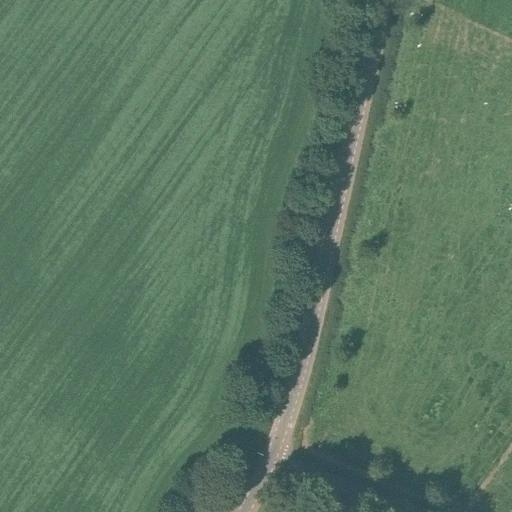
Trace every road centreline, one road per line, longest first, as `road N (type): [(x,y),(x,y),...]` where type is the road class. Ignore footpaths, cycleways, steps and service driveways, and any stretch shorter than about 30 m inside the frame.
road 1 (tertiary): [(270,459),(293,396),(382,0)]
road 2 (unclassified): [(270,459),(402,511)]
